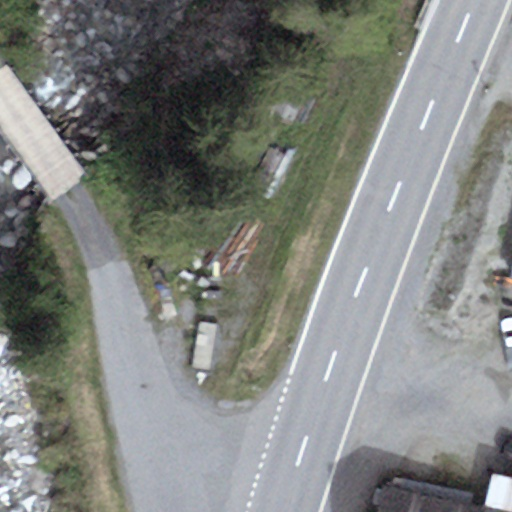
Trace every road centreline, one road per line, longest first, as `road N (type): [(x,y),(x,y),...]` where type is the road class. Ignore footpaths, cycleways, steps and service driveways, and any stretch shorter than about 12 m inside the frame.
road 1 (secondary): [(485,0),(295,511)]
road 2 (track): [(83,210),(0,94)]
